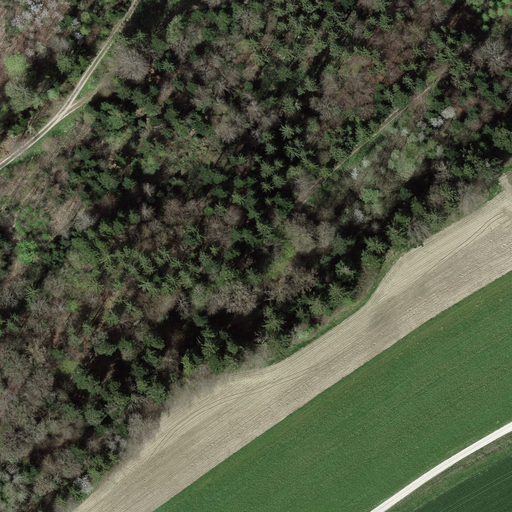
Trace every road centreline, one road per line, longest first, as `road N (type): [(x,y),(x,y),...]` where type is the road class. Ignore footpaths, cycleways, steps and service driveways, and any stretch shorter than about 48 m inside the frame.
road 1 (track): [(0,409),(208,278),(397,104),(511,37)]
road 2 (track): [(193,0),(142,62),(0,166)]
road 3 (track): [(511,426),(372,511)]
road 4 (track): [(62,114),(138,0)]
